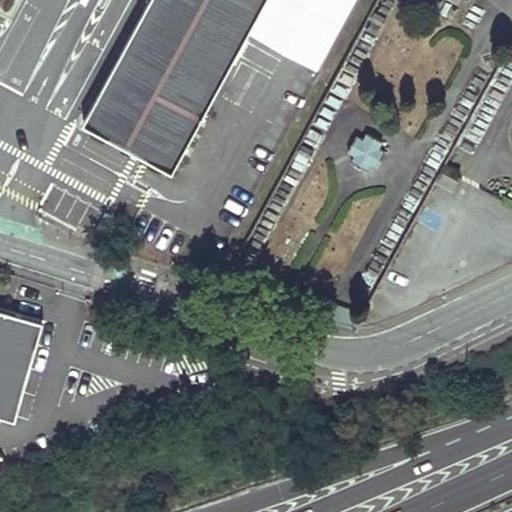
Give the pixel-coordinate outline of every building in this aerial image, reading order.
[(147,0),(86,112),(175,159),(248,25),(261,0),(147,0)] [(261,0),(248,25),(318,62),(352,0),(261,0)] [(355,155),(351,162),(366,170),(370,163),(377,167),(385,152),(378,148),(382,141),(367,133),(363,140),(356,136),(348,151),(355,155)] [(27,159),(16,181),(24,186),(36,164),(27,159)] [(36,164),(24,186),(39,193),(51,171),(36,164)] [(459,180),(441,170),(435,181),(453,191),(459,180)] [(39,193),(44,196),(56,174),(51,171),(39,193)] [(315,298),(310,313),(356,328),(364,313),(347,307),(346,311),(326,304),(327,301),(315,298)] [(0,406),(19,411),(46,315),(0,301),(0,406)]
